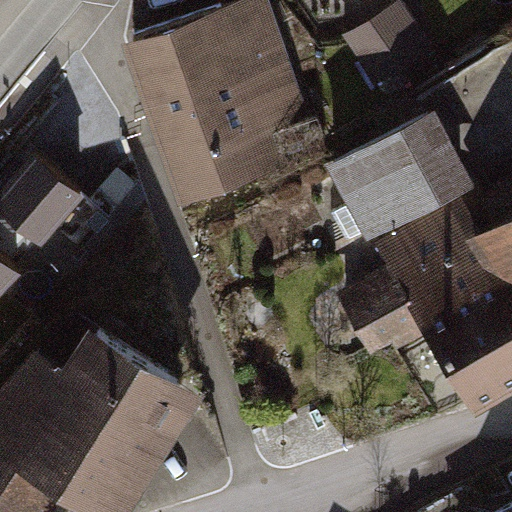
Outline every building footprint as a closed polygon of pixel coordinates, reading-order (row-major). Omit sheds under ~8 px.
[(255,0),(232,0),(136,33),(189,186),(263,162),(304,139),(255,0)] [(429,50),(399,1),(347,33),(377,82),(429,50)] [(336,161),(371,228),(464,179),(429,112),(336,161)] [(0,199),(19,216),(61,169),(38,149),(0,192),(0,199)] [(61,169),(19,216),(42,236),(84,189),(61,169)] [(385,246),(474,397),(511,375),(511,180),(469,205),(466,200),(385,246)] [(0,244),(0,283),(19,261),(0,244)] [(43,346),(0,398),(0,511),(1,511),(33,511),(54,479),(99,507),(182,376),(101,325),(75,365),(43,346)]
